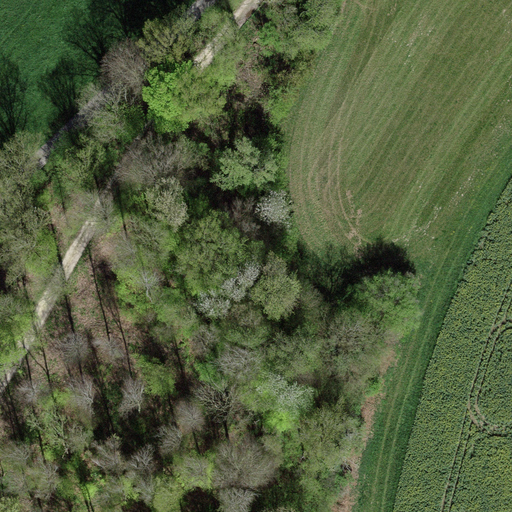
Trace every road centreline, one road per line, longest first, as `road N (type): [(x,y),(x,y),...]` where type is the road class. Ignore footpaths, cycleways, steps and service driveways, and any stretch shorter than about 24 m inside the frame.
road 1 (track): [(251,0),(147,132),(0,384)]
road 2 (track): [(207,0),(0,205)]
